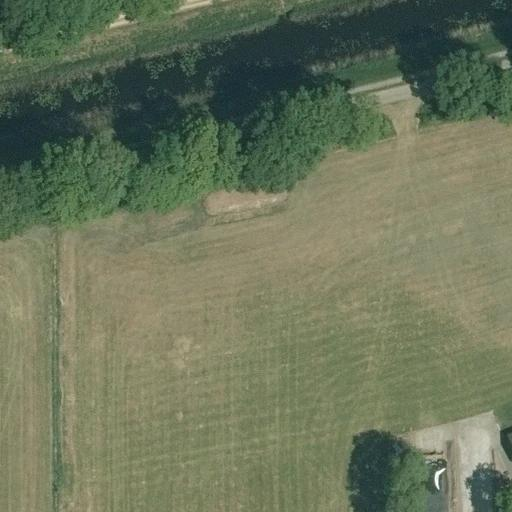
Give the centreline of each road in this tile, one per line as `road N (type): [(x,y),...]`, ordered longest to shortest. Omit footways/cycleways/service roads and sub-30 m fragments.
road 1 (unclassified): [(0,185),(511,58)]
road 2 (track): [(196,0),(0,46)]
